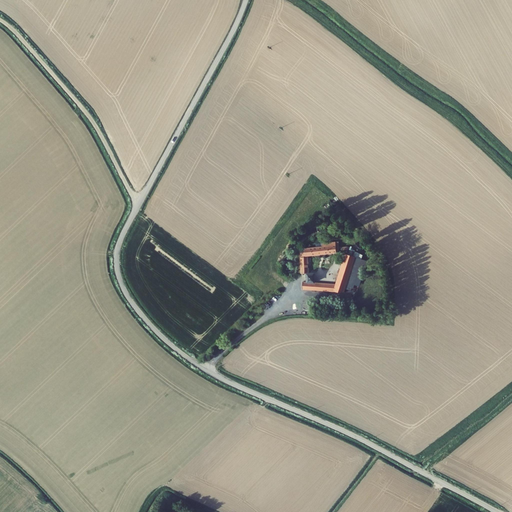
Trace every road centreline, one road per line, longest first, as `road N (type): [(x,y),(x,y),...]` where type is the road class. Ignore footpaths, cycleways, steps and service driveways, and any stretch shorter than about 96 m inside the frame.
road 1 (unclassified): [(496,511),(348,432),(221,378),(160,335),(117,270),(119,242),(139,201)]
road 2 (unclassified): [(139,201),(88,115),(0,20)]
road 3 (residential): [(245,0),(139,201)]
